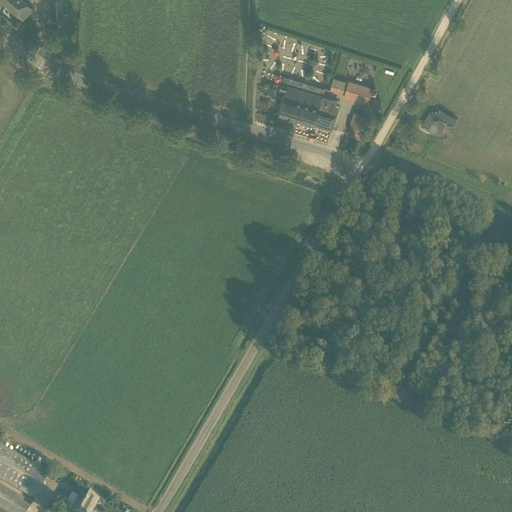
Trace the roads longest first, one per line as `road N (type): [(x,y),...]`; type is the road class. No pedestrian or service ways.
road 1 (unclassified): [(159,511),(357,169),(334,155),(46,66),(0,30)]
road 2 (track): [(459,0),(357,169)]
road 3 (track): [(349,185),(511,283)]
road 4 (track): [(467,256),(394,396)]
